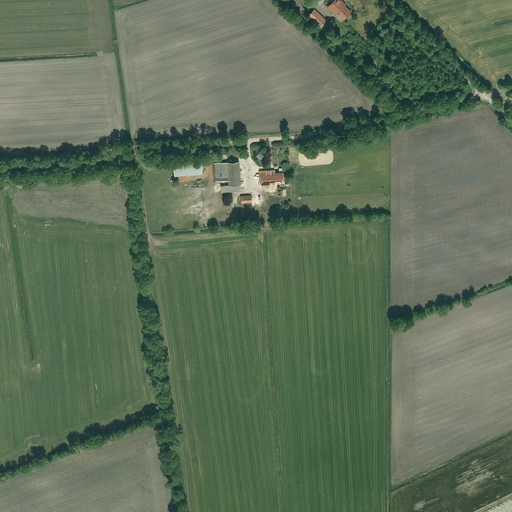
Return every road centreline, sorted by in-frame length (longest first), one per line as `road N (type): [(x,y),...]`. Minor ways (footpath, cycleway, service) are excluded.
road 1 (track): [(0,163),(86,158),(168,139),(249,141)]
road 2 (unclassified): [(249,141),(312,136),(482,94)]
road 3 (unclassified): [(482,94),(384,0)]
